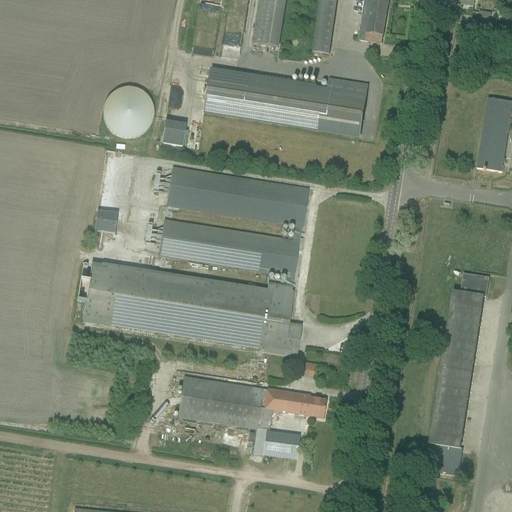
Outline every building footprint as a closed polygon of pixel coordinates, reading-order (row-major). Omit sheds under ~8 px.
[(259,0),(252,45),(279,49),(286,3),(263,0),(259,0)] [(364,0),(357,41),(372,44),(382,45),(389,0),(364,0)] [(475,9),(476,0),(456,0),(456,1),(461,1),(460,7),(473,9),(475,9)] [(329,56),(330,48),(314,46),(313,54),(314,54),(329,56)] [(328,82),(327,91),(244,78),(210,72),(204,114),(359,138),(367,88),(328,82)] [(112,128),(128,145),(159,118),(130,84),(108,103),(111,107),(105,112),(116,125),(112,128)] [(503,175),(503,174),(501,174),(503,167),(504,167),(503,166),(503,165),(506,165),(507,161),(503,161),(504,159),(505,159),(504,159),(505,152),(506,152),(506,151),(505,151),(506,144),(507,144),(507,143),(506,143),(507,136),(508,136),(507,136),(509,128),(509,129),(509,128),(510,121),(511,121),(511,120),(510,120),(511,113),(511,105),(511,104),(487,101),(476,171),(485,172),(485,173),(487,174),(487,173),(503,175)] [(164,123),(162,146),(184,148),(186,125),(164,123)] [(164,222),(162,233),(146,231),(144,245),(160,247),(158,259),(287,279),(286,288),(268,285),(267,292),(102,266),(101,267),(99,267),(100,264),(91,262),(88,284),(80,283),(77,303),(85,304),(82,325),(263,353),(263,355),(296,360),(301,327),(289,326),(294,294),(291,293),(301,230),(303,230),(309,191),(172,169),(170,182),(154,179),(152,193),(168,196),(166,209),(295,229),(292,242),(164,222)] [(97,211),(94,231),(114,234),(117,214),(97,211)] [(429,467),(431,467),(430,475),(457,479),(458,471),(461,471),(464,451),(461,451),(485,297),(487,298),(490,280),(464,276),(461,295),(454,294),(430,447),(432,447),(429,467)] [(303,376),(315,377),(318,355),(306,354),(303,376)] [(269,434),(272,413),(298,417),(301,396),(184,379),(178,420),(256,432),(252,456),(296,462),(299,438),(269,434)] [(301,396),(298,417),(313,419),(323,420),(325,402),(309,400),(310,397),(301,396)]
